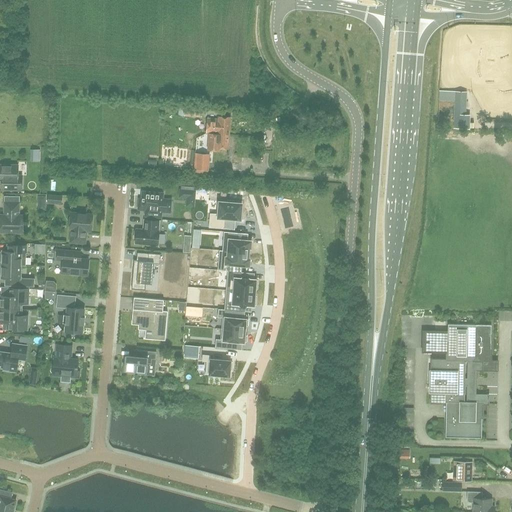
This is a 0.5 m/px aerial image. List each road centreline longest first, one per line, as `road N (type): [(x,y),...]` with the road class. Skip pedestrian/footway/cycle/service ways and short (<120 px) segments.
road 1 (tertiary): [(326,511),(357,125),(347,104),(279,48),(277,0)]
road 2 (primary): [(369,405),(389,299),(413,14)]
road 3 (primary): [(388,12),(369,405)]
road 4 (residential): [(246,491),(250,402),(279,294),(267,201)]
road 5 (residential): [(93,189),(120,191),(99,454)]
road 6 (residential): [(246,491),(99,454)]
